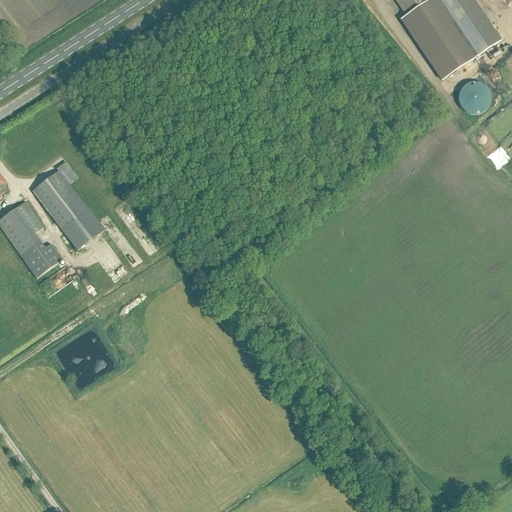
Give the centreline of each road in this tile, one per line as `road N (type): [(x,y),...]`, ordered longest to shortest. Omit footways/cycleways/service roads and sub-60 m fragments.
road 1 (track): [(17,194),(26,194),(100,308),(0,374)]
road 2 (unclassified): [(0,115),(179,0)]
road 3 (primary): [(0,92),(143,0)]
